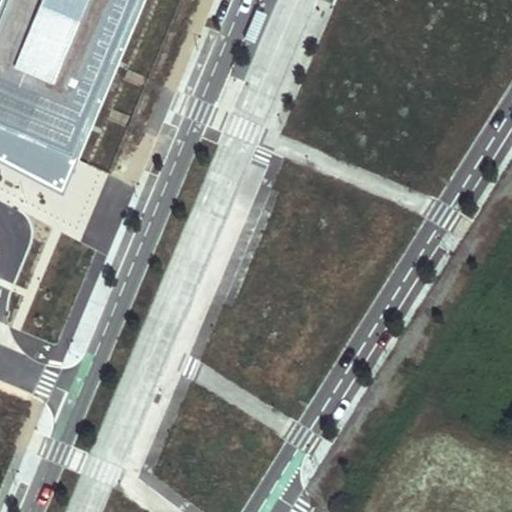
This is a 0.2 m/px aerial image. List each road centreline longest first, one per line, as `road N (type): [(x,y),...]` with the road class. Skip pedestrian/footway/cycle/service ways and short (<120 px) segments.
road 1 (tertiary): [(246,0),(34,511)]
road 2 (tertiary): [(268,489),(511,102)]
